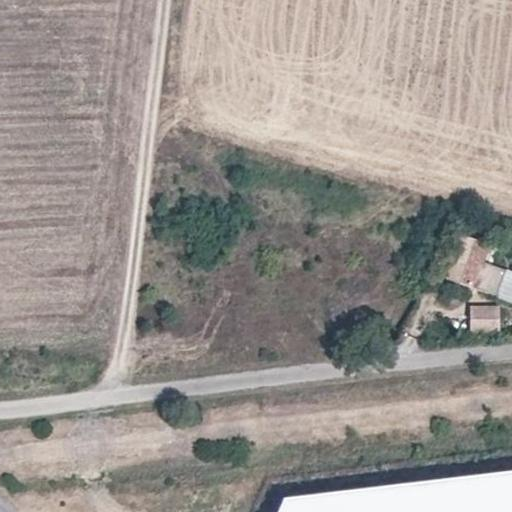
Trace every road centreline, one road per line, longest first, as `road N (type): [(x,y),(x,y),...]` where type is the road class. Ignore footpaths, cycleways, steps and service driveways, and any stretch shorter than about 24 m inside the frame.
road 1 (unclassified): [(0,409),(511,349)]
road 2 (track): [(108,396),(136,245),(163,0)]
